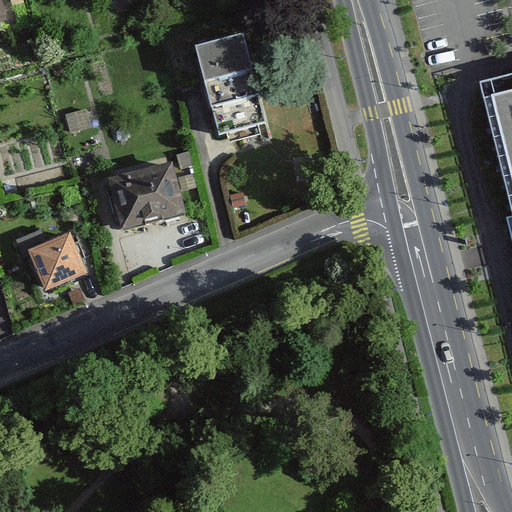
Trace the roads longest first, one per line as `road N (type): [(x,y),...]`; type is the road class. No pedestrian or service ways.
road 1 (primary): [(472,417),(367,0)]
road 2 (residential): [(0,366),(356,217),(390,210)]
road 3 (primary): [(390,210),(464,511)]
road 4 (unclassified): [(472,417),(455,411),(409,224),(390,210)]
road 5 (primary): [(340,0),(390,210)]
